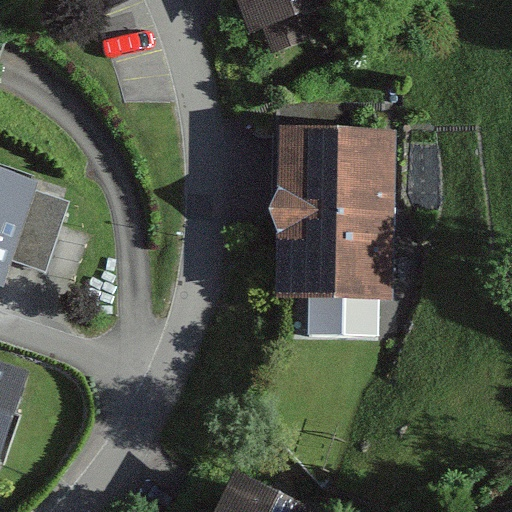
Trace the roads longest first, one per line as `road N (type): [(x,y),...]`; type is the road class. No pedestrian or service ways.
road 1 (residential): [(158,386),(192,282),(201,124),(161,0)]
road 2 (residential): [(158,386),(0,329)]
road 3 (residential): [(80,511),(158,386)]
